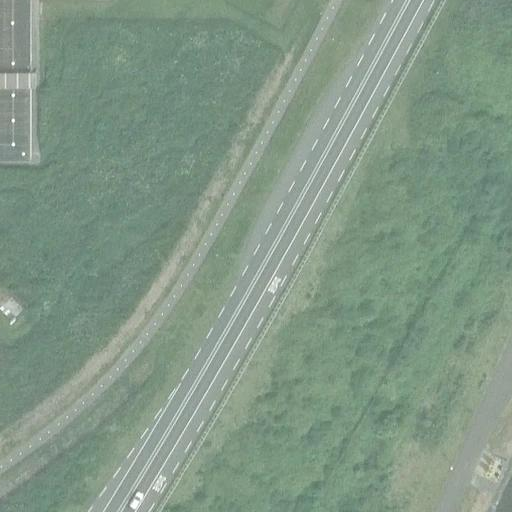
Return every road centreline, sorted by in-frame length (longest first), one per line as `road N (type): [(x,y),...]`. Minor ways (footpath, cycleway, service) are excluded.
road 1 (primary): [(117,511),(408,0)]
road 2 (track): [(511,351),(439,511)]
